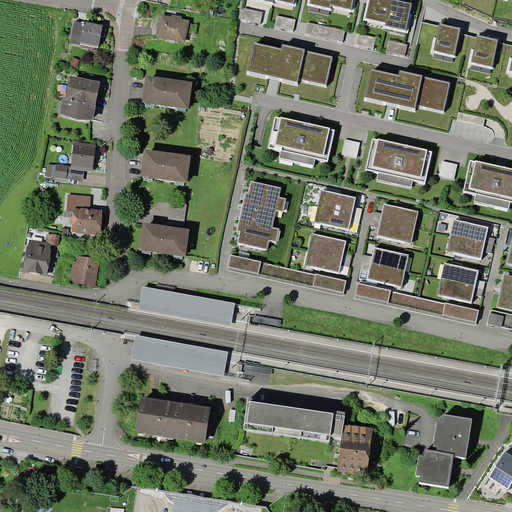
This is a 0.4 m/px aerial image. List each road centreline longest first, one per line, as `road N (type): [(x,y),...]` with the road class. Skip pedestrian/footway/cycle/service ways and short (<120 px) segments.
road 1 (residential): [(133,279),(179,277),(511,347)]
road 2 (primary): [(427,507),(100,452)]
road 3 (residential): [(127,8),(116,235),(133,279)]
road 4 (residential): [(100,452),(104,342),(0,320)]
road 5 (residential): [(511,154),(341,116)]
road 6 (residential): [(0,279),(94,294),(133,279)]
